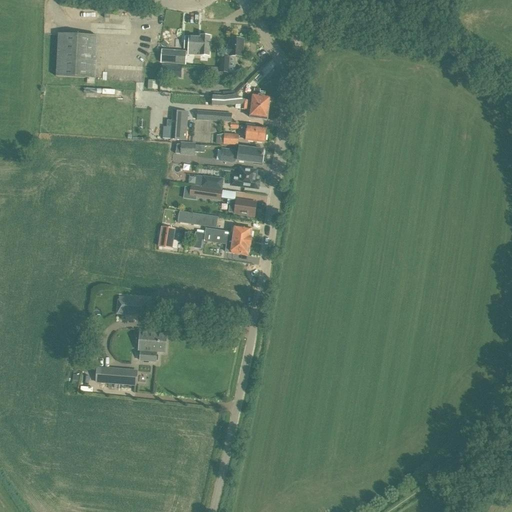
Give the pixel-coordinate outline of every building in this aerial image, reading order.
[(58,34),(58,50),(97,52),(98,36),(58,34)] [(210,57),(211,37),(201,36),(201,38),(186,37),(185,49),(189,49),(189,56),(210,57)] [(243,57),(244,40),(242,40),(242,38),(237,38),(237,39),(230,39),(230,47),(228,47),(228,56),(220,55),(220,68),(206,67),(205,78),(222,79),(223,73),(228,73),(229,56),(243,57)] [(97,52),(58,50),(56,76),(87,78),(87,83),(94,84),(94,78),(96,78),(97,52)] [(162,50),(162,55),(161,63),(185,65),(186,52),(162,50)] [(161,66),(161,77),(173,77),(181,78),(182,67),(174,66),(161,66)] [(142,78),(142,88),(151,89),(151,78),(142,78)] [(269,109),(270,97),(254,95),(253,102),(243,101),(235,96),(234,96),(223,97),(214,96),(213,106),(222,107),(236,106),(242,105),(269,109)] [(267,121),(269,109),(242,105),(236,106),(235,109),(241,110),(252,111),(251,119),(267,121)] [(172,121),(167,121),(167,127),(172,127),(171,139),(186,140),(188,112),(173,111),(172,121)] [(224,122),(224,123),(231,123),(232,113),(198,111),(197,121),(224,122)] [(264,142),(265,140),(266,141),(267,135),(265,135),(266,129),(256,127),(256,126),(249,125),(247,140),(264,142)] [(216,144),(238,145),(239,135),(224,134),(224,136),(216,135),(216,144)] [(181,145),(177,145),(175,154),(180,154),(180,155),(195,156),(195,153),(204,153),(205,146),(196,146),(196,143),(181,143),(181,145)] [(261,164),(263,151),(240,147),(239,155),(234,154),(235,151),(222,149),(220,162),(233,163),(233,158),(238,159),(238,161),(261,164)] [(258,188),(259,182),(255,181),(256,172),(241,170),(240,180),(233,179),(233,185),(258,188)] [(203,177),(202,187),(221,189),(223,179),(203,177)] [(185,187),(183,199),(196,200),(196,197),(212,200),(213,197),(220,198),(221,191),(197,187),(197,189),(185,187)] [(255,217),(257,203),(230,199),(228,213),(239,214),(238,216),(243,217),(243,215),(255,217)] [(190,213),(182,212),(180,212),(178,223),(216,229),(218,217),(190,213)] [(162,228),(159,247),(172,249),(175,230),(162,228)] [(250,242),(251,230),(235,228),(234,233),(215,231),(215,230),(206,229),(205,234),(195,232),(223,237),(223,238),(250,242)] [(223,237),(195,232),(194,240),(226,245),(225,252),(231,253),(248,255),(250,242),(223,238),(223,237)] [(218,256),(219,245),(198,244),(198,256),(218,256)] [(146,317),(148,300),(123,298),(122,314),(134,316),(139,316),(146,317)] [(141,352),(140,361),(156,362),(157,353),(156,353),(156,352),(165,353),(167,334),(140,332),(139,350),(144,351),(144,352),(141,352)] [(136,385),(137,372),(97,368),(96,382),(136,385)]
